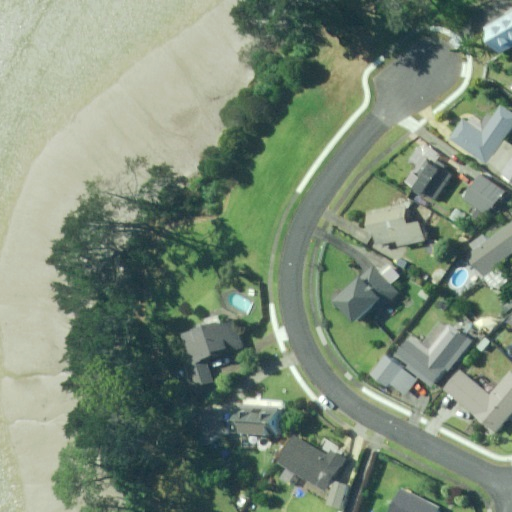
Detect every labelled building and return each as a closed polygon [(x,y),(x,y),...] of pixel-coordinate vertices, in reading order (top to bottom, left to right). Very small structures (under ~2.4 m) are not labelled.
[(511,16),(494,28),(508,52),(511,50),(511,16)] [(511,142),(508,139),(511,133),(511,108),(506,104),(497,116),(487,131),(472,121),(468,118),(454,139),(490,163),(492,161),(508,172),(506,175),(511,179),(511,142)] [(456,175),(455,173),(420,150),(414,159),(421,164),(410,179),(421,186),(430,193),(432,194),(431,194),(439,200),(456,175)] [(485,196),(483,198),(499,209),(511,191),(495,181),(485,196)] [(416,224),(413,210),(412,206),(409,206),(394,210),(372,214),(377,236),(381,235),(383,245),(403,241),(404,246),(432,240),(428,221),(416,224)] [(511,225),(493,240),(491,237),(486,241),(488,243),(473,254),(488,276),(489,277),(501,268),(504,266),(503,264),(511,256),(511,225)] [(382,311),(403,292),(379,265),(377,267),(359,283),(340,300),(349,310),(352,308),(365,322),(373,315),(380,309),(382,311)] [(432,295),(427,291),(425,290),(422,294),(428,299),(432,295)] [(511,301),(506,293),(498,298),(506,310),(511,305),(511,301)] [(249,347),(249,345),(241,321),(231,324),(230,321),(203,329),(189,334),(198,361),(189,364),(197,389),(219,382),(219,380),(212,359),(249,347)] [(439,383),(440,383),(475,338),(467,333),(466,333),(454,324),(451,327),(434,349),(417,336),(402,354),(414,364),(412,367),(424,376),(435,385),(437,387),(439,383)] [(487,345),(494,352),(498,346),(491,340),(487,345)] [(376,374),(393,386),(407,367),(391,355),(376,374)] [(497,395),(477,378),(467,370),(456,384),(451,389),(500,430),(502,432),(511,421),(511,420),(511,379),(508,382),(497,395)] [(208,445),(232,433),(217,406),(194,418),(208,445)] [(244,433),(282,435),(284,410),(246,408),(244,431),(244,433)] [(333,456),(319,447),(299,435),(282,462),(292,468),(286,478),(296,485),(302,475),(329,491),(330,491),(351,459),(347,456),(336,449),(333,456)] [(336,488),(330,504),(344,509),(352,485),(340,481),(338,488),(336,488)] [(442,511),(445,508),(408,488),(396,511),(442,511)]
